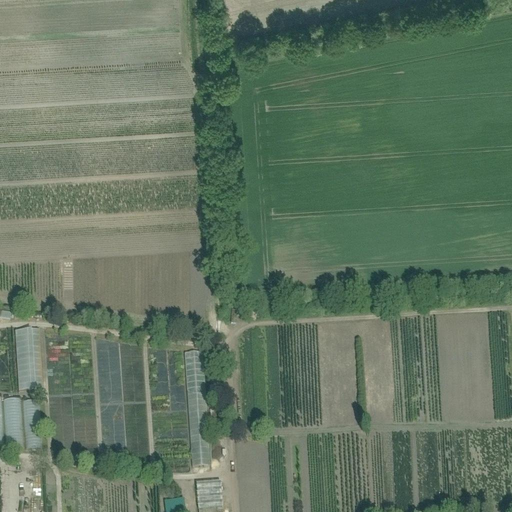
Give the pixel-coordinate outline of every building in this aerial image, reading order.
[(46,390),(43,330),(18,331),(21,391),(46,390)] [(24,447),(22,399),(3,400),(3,397),(0,397),(0,445),(6,446),(6,448),(24,447)] [(43,449),(41,401),(24,401),(26,450),(43,449)] [(188,421),(191,468),(209,467),(207,427),(205,427),(204,423),(198,424),(198,420),(188,421)] [(220,511),(219,483),(194,485),(195,511),(220,511)]
